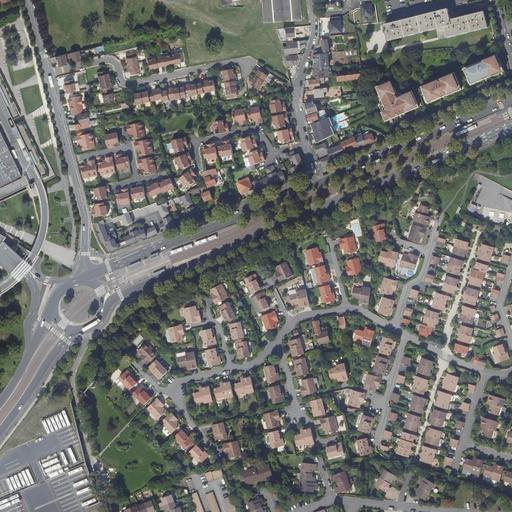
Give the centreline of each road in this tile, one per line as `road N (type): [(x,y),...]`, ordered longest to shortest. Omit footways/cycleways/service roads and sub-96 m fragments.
road 1 (primary): [(104,306),(511,128)]
road 2 (residential): [(83,280),(84,214),(27,0)]
road 3 (primary): [(315,184),(83,280)]
road 4 (primary): [(511,99),(315,184)]
road 5 (residential): [(315,184),(296,97),(313,33),(311,0)]
road 6 (residential): [(511,458),(462,445),(485,371)]
road 7 (primary): [(0,432),(74,328)]
road 8 (residential): [(442,216),(393,327)]
